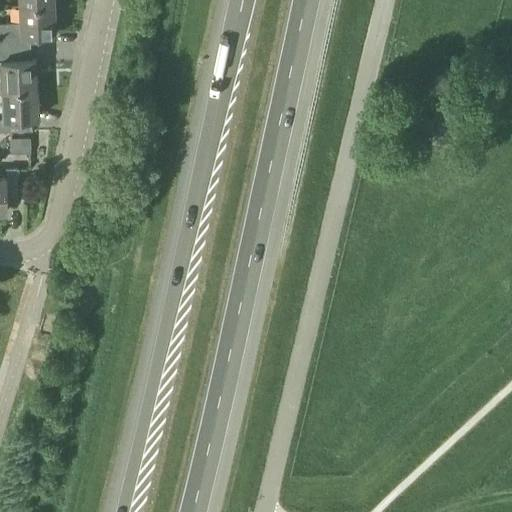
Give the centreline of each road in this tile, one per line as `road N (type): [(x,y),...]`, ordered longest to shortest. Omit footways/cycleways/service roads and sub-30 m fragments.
road 1 (tertiary): [(263,511),(383,0)]
road 2 (trunk): [(232,0),(113,511)]
road 3 (trunk): [(187,511),(301,0)]
road 4 (residential): [(0,256),(44,249),(56,230),(98,0)]
